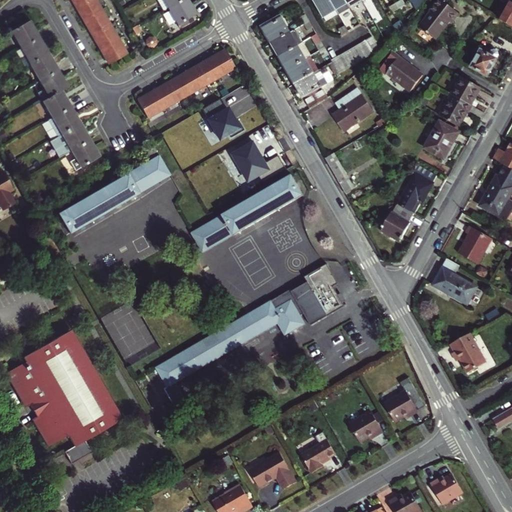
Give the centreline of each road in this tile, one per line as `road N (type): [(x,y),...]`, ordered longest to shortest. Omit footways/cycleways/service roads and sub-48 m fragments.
road 1 (residential): [(389,295),(234,24)]
road 2 (residential): [(511,95),(413,272),(389,295)]
road 3 (residential): [(323,511),(463,431)]
road 4 (residential): [(234,24),(102,99)]
road 5 (residential): [(455,414),(389,295)]
